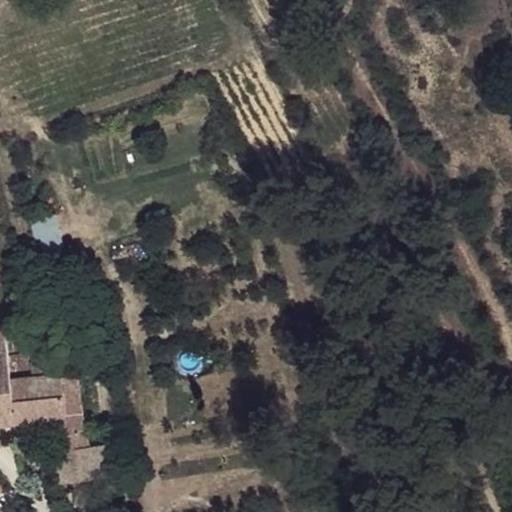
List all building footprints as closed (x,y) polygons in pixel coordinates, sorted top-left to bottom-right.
[(4,327),(0,327),(0,426),(20,423),(12,374),(9,351),(4,327)] [(56,344),(44,346),(47,369),(60,367),(56,344)] [(47,369),(44,346),(31,348),(36,371),(47,369)] [(36,371),(31,348),(9,351),(12,374),(36,371)] [(36,371),(12,374),(20,423),(58,415),(67,412),(60,367),(47,369),(36,371)] [(58,415),(59,430),(81,429),(80,414),(67,414),(67,412),(58,415)] [(90,429),(81,429),(59,430),(59,485),(104,484),(104,447),(90,447),(90,429)]
